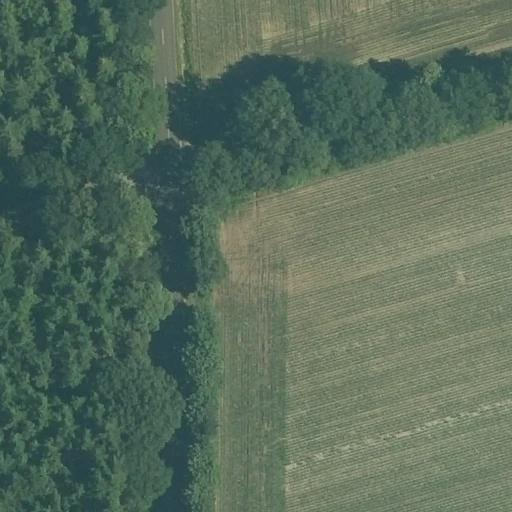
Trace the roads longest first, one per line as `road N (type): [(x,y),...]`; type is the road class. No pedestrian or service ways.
road 1 (track): [(511,82),(169,179)]
road 2 (tertiary): [(169,179),(163,511)]
road 3 (tertiary): [(157,0),(169,179)]
road 4 (unclassified): [(0,227),(169,179)]
